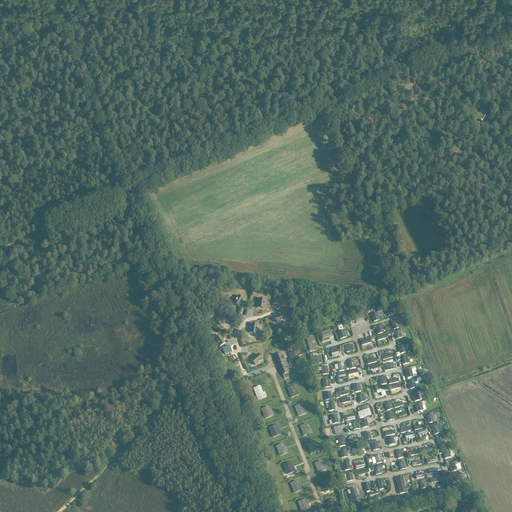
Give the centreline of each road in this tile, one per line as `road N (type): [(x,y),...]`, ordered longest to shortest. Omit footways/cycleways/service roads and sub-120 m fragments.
road 1 (unclassified): [(133,191),(511,20)]
road 2 (tertiary): [(259,511),(133,191)]
road 3 (tertiary): [(133,191),(53,0)]
